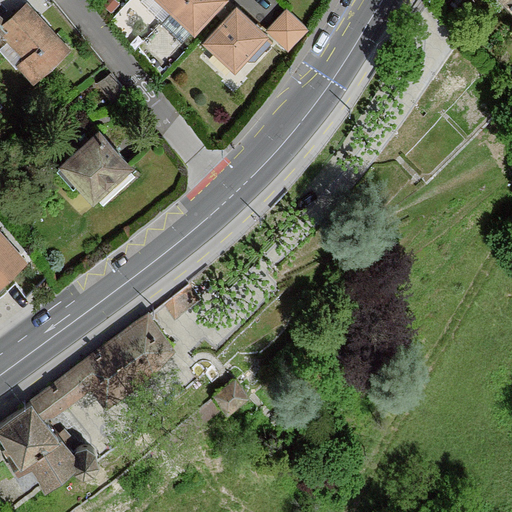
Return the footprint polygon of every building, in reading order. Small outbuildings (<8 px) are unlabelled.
[(182,0),(163,0),(174,10),(182,0)] [(222,0),(182,0),(174,10),(196,29),(222,0)] [(430,0),(443,12),(452,0),(430,0)] [(68,49),(30,7),(4,30),(12,38),(29,58),(22,64),(35,79),(68,49)] [(266,34),(237,8),(207,40),(236,66),(245,56),(265,35),(266,34)] [(287,8),(268,29),(289,49),(308,27),(287,8)] [(184,42),(196,29),(174,10),(162,22),(184,42)] [(273,42),(265,35),(245,56),(249,60),(256,60),(273,42)] [(22,64),(29,58),(12,38),(1,48),(18,67),(22,64)] [(129,92),(114,73),(102,82),(117,102),(129,92)] [(100,130),(64,162),(95,196),(131,164),(100,130)] [(0,232),(0,281),(25,260),(0,232)] [(48,277),(37,265),(16,283),(27,295),(48,277)] [(189,284),(165,302),(176,315),(199,299),(189,284)] [(149,309),(31,398),(43,414),(91,379),(106,400),(152,363),(173,341),(149,309)] [(236,377),(217,393),(228,406),(247,391),(236,377)] [(31,398),(0,421),(0,426),(24,465),(31,460),(46,481),(72,461),(82,466),(92,464),(96,456),(94,446),(86,442),(77,445),(73,449),(43,414),(31,398)]
